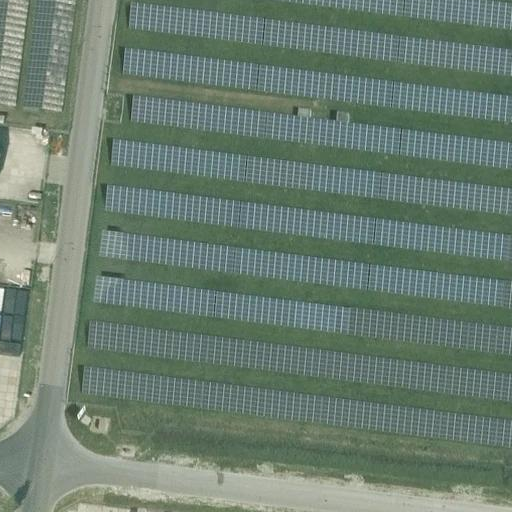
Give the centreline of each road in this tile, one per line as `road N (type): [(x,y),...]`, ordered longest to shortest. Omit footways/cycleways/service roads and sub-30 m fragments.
road 1 (unclassified): [(100,0),(41,461)]
road 2 (unclassified): [(443,511),(41,461)]
